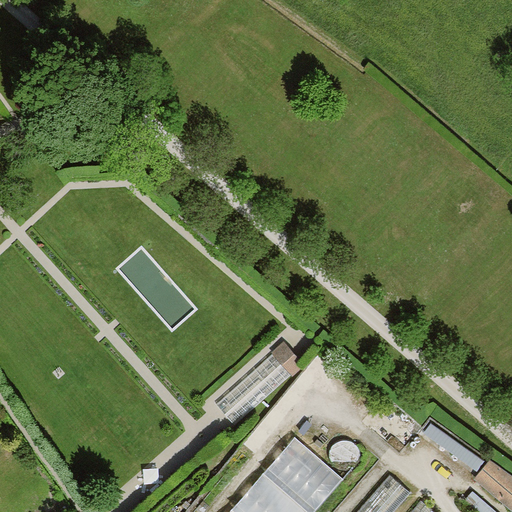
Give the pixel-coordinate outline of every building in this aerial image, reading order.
[(305,363),(284,340),(272,351),(273,352),(292,373),(293,374),(305,363)] [(292,373),(273,352),(217,403),(235,424),(292,373)] [(295,436),(227,511),(313,511),(344,478),(295,436)] [(475,476),(491,457),(463,438),(450,456),(475,476)] [(511,472),(491,457),(475,476),(511,508),(511,472)] [(394,511),(411,493),(390,474),(356,511),(394,511)] [(435,511),(421,500),(410,511),(435,511)]
